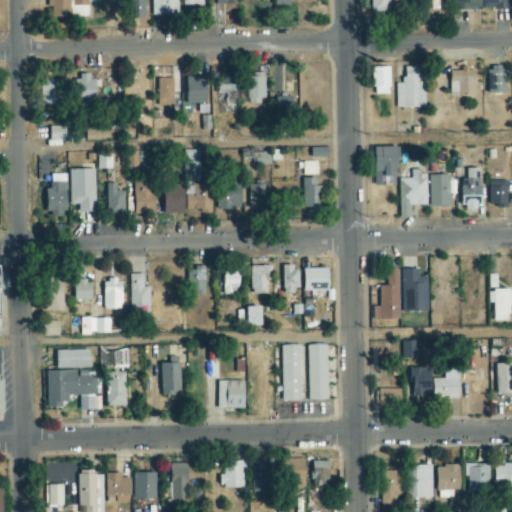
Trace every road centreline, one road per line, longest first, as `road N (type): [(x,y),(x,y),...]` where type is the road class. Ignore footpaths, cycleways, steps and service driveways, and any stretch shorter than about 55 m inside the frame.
road 1 (residential): [(511,428),(0,443)]
road 2 (residential): [(0,250),(511,236)]
road 3 (residential): [(0,51),(511,39)]
road 4 (residential): [(353,511),(343,0)]
road 5 (residential): [(24,511),(16,0)]
